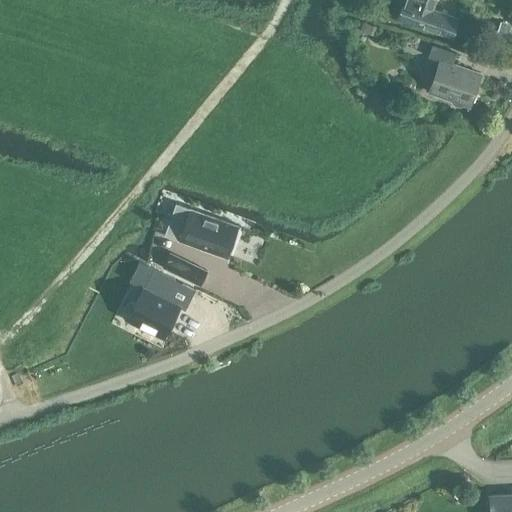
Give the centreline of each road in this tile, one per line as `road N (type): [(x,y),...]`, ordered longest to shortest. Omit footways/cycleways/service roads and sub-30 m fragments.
road 1 (unclassified): [(0,422),(283,313),(377,257),(464,181),(511,120)]
road 2 (track): [(288,0),(243,65),(0,340)]
road 3 (tertiary): [(281,511),(374,471),(511,384)]
